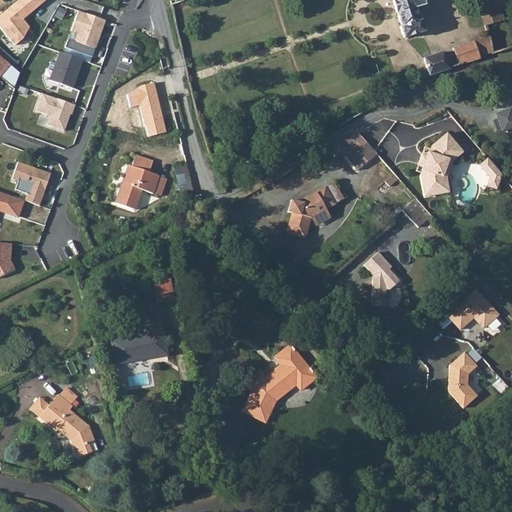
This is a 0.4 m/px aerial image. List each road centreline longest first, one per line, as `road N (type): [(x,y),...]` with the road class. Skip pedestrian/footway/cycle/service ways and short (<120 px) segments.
road 1 (residential): [(161,7),(193,137),(227,222),(321,341),(355,367),(398,384)]
road 2 (residential): [(76,160),(125,22),(161,7)]
